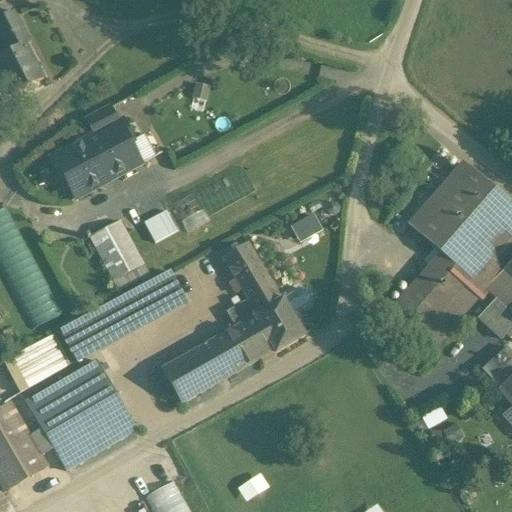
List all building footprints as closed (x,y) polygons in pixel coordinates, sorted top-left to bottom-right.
[(13,13),(0,19),(0,36),(20,27),(13,13)] [(0,36),(0,75),(11,97),(43,81),(25,47),(29,45),(20,27),(0,36)] [(110,109),(86,122),(95,138),(118,126),(110,109)] [(95,138),(86,143),(108,184),(140,167),(129,145),(132,143),(122,124),(118,126),(95,138)] [(86,143),(51,161),(61,181),(65,179),(76,201),(108,184),(86,143)] [(511,208),(463,166),(410,227),(441,254),(471,280),(511,233),(511,208)] [(4,209),(0,211),(0,270),(29,329),(57,316),(4,209)] [(167,211),(143,223),(153,244),(178,232),(167,211)] [(315,215),(292,227),(301,244),(324,232),(315,215)] [(120,224),(89,240),(88,236),(85,238),(87,242),(90,240),(92,245),(88,247),(93,257),(97,254),(112,283),(143,266),(120,224)] [(511,233),(471,280),(485,292),(496,302),(510,314),(511,312),(511,279),(505,272),(511,264),(511,233)] [(281,302),(247,245),(222,260),(247,302),(256,317),(281,302)] [(471,280),(441,254),(388,314),(418,340),(471,280)] [(170,274),(60,334),(77,365),(187,306),(170,274)] [(471,280),(418,340),(432,352),(485,292),(471,280)] [(256,317),(254,318),(254,319),(240,327),(260,361),(274,353),(276,355),(304,338),(282,301),(281,302),(256,317)] [(247,302),(231,311),(240,327),(254,319),(254,318),(256,317),(247,302)] [(511,316),(510,314),(496,302),(478,321),(500,341),(505,336),(511,328),(511,316)] [(240,327),(162,372),(181,406),(260,361),(240,327)] [(50,339),(4,364),(20,395),(66,369),(50,339)] [(511,355),(507,350),(482,372),(499,391),(498,392),(511,406),(501,416),(511,428),(511,355)] [(96,363),(25,404),(65,473),(136,432),(96,363)] [(4,364),(0,365),(0,406),(20,395),(4,364)] [(47,469),(11,406),(0,412),(0,486),(4,494),(47,469)] [(430,428),(446,420),(440,410),(425,418),(430,428)] [(195,511),(179,481),(147,499),(154,511),(195,511)] [(145,511),(140,503),(125,511),(145,511)]
